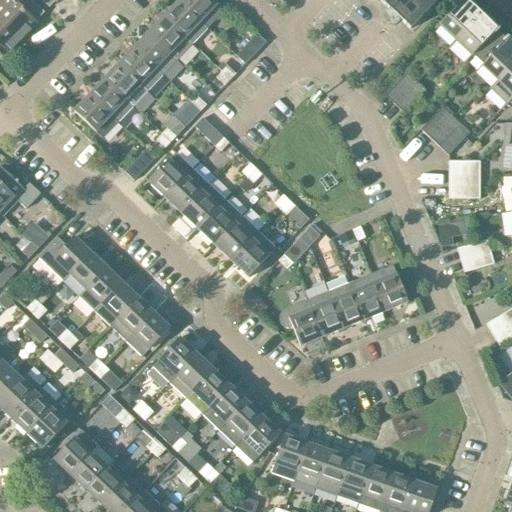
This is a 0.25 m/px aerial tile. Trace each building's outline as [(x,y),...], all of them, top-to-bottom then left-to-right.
[(0,0),(0,22),(20,41),(36,25),(32,20),(41,10),(29,0),(0,0)] [(180,0),(178,2),(207,29),(223,13),(209,0),(180,0)] [(378,0),(410,30),(438,0),(378,0)] [(456,41),(480,15),(473,8),(476,5),(470,0),(465,0),(464,0),(463,0),(439,25),(456,41)] [(192,45),(207,29),(178,2),(163,18),(192,45)] [(496,53),(508,41),(495,29),(498,26),(490,18),(487,21),(480,15),(456,41),(472,56),(472,55),(471,55),(483,42),(496,53)] [(177,61),(192,45),(163,18),(148,33),(177,61)] [(0,54),(4,58),(20,41),(0,22),(0,54)] [(162,76),(177,61),(148,33),(134,49),(162,76)] [(235,56),(245,65),(266,43),(256,34),(235,56)] [(491,89),(511,66),(511,39),(511,38),(508,41),(496,53),(483,42),(471,55),(472,55),(483,65),(482,66),(498,81),(490,89),(491,89)] [(147,92),(162,76),(134,49),(119,65),(147,92)] [(133,108),(147,92),(119,65),(104,80),(133,108)] [(506,104),(511,97),(511,66),(491,89),(506,104)] [(221,73),(230,81),(235,75),(227,67),(221,73)] [(224,87),(230,81),(221,73),(215,78),(224,87)] [(394,105),(415,83),(406,74),(385,97),(394,105)] [(118,123),(133,108),(104,80),(89,96),(118,123)] [(394,105),(396,107),(403,114),(424,91),(415,83),(394,105)] [(102,140),(118,123),(89,96),(73,112),(102,140)] [(200,112),(205,106),(197,98),(191,104),(200,112)] [(194,118),(200,112),(191,104),(186,110),(194,118)] [(429,139),(451,117),(442,108),(420,131),(429,139)] [(438,148),(460,125),(451,117),(429,139),(438,148)] [(202,119),(194,128),(203,136),(211,128),(202,119)] [(458,145),(465,139),(469,134),(460,125),(438,148),(447,157),(458,145)] [(161,135),(170,143),(175,138),(167,129),(161,135)] [(164,149),(170,143),(161,135),(156,141),(164,149)] [(222,139),(214,147),(220,153),(228,144),(222,139)] [(511,147),(504,147),(503,148),(511,148),(511,167),(511,170),(511,147)] [(155,159),(149,153),(146,150),(124,173),(133,182),(155,159)] [(165,199),(192,170),(175,154),(147,183),(165,199)] [(448,175),(479,175),(479,162),(448,162),(448,175)] [(247,179),(255,170),(249,165),(241,173),(247,179)] [(0,215),(2,218),(17,202),(25,210),(40,195),(28,184),(23,190),(17,184),(18,183),(17,181),(15,182),(0,167),(0,215)] [(181,215),(208,186),(192,170),(165,199),(181,215)] [(247,179),(239,187),(246,193),(253,185),(253,184),(261,176),(255,170),(247,179)] [(479,187),(479,175),(448,175),(448,187),(479,187)] [(198,231),(225,202),(208,186),(181,215),(198,231)] [(479,200),(479,187),(448,187),(448,200),(479,200)] [(280,210),(288,202),(282,196),(274,205),(280,210)] [(214,246),(241,218),(225,202),(198,231),(214,246)] [(288,202),(280,210),(286,216),(294,207),(288,202)] [(230,262),(258,233),(241,218),(214,246),(230,262)] [(449,225),(437,227),(440,248),(452,246),(449,225)] [(305,232),(300,238),(309,246),(314,241),(318,236),(309,228),(305,232)] [(352,231),(356,242),(364,239),(359,228),(352,231)] [(37,229),(27,239),(38,248),(47,238),(37,229)] [(349,245),(356,242),(352,231),(344,234),(349,245)] [(258,233),(230,262),(248,279),(275,250),(258,233)] [(90,254),(74,238),(65,247),(57,238),(38,258),(63,282),(69,276),(90,254)] [(294,244),(283,256),(292,264),(303,252),(309,246),(300,238),(294,244)] [(460,262),(490,253),(486,241),(456,249),(460,262)] [(28,259),(37,250),(30,243),(21,253),(28,259)] [(493,265),(490,253),(460,262),(463,274),(493,265)] [(78,297),(106,269),(90,254),(69,276),(84,290),(78,297)] [(286,270),(292,264),(283,256),(277,262),(286,270)] [(0,275),(7,281),(16,272),(9,266),(0,275)] [(370,276),(385,312),(407,303),(392,267),(370,276)] [(94,312),(121,284),(106,269),(78,297),(94,312)] [(364,321),(385,312),(370,276),(349,284),(364,321)] [(116,320),(137,299),(121,284),(94,312),(109,327),(116,320)] [(343,330),(364,321),(349,284),(328,293),(343,330)] [(34,301),(26,309),(32,315),(40,306),(47,299),(40,292),(33,299),(34,301)] [(322,338),(343,330),(328,293),(307,301),(322,338)] [(0,305),(6,311),(12,304),(3,295),(0,298),(0,305)] [(125,342),(152,314),(137,299),(116,320),(109,327),(125,342)] [(299,347),(322,338),(307,301),(284,310),(280,314),(278,319),(279,324),(282,328),(287,330),(292,330),(299,347)] [(32,315),(38,320),(46,312),(40,306),(32,315)] [(492,336),(511,323),(511,309),(485,325),(492,336)] [(152,314),(125,342),(141,358),(169,329),(152,314)] [(30,337),(38,328),(29,320),(20,328),(30,337)] [(511,323),(492,336),(498,347),(511,338),(511,323)] [(39,346),(47,337),(38,328),(30,337),(39,346)] [(63,345),(71,336),(66,331),(57,339),(63,345)] [(63,345),(69,350),(77,342),(71,336),(63,345)] [(169,384),(196,355),(179,339),(152,368),(169,384)] [(0,368),(12,356),(0,344),(0,368)] [(61,367),(69,358),(60,350),(52,358),(61,367)] [(185,400),(213,371),(196,355),(169,384),(185,400)] [(0,399),(25,374),(25,373),(19,379),(4,365),(12,356),(0,368),(0,399)] [(70,376),(78,367),(69,358),(61,367),(70,376)] [(94,375),(103,366),(97,360),(88,369),(94,375)] [(94,375),(100,380),(108,371),(103,366),(94,375)] [(202,416),(229,387),(213,371),(185,400),(202,416)] [(0,409),(11,420),(40,389),(25,374),(0,399),(0,409)] [(511,384),(507,378),(499,385),(511,400),(511,384)] [(104,392),(96,384),(95,383),(86,391),(96,400),(104,392)] [(218,431),(246,403),(229,387),(202,416),(218,431)] [(127,388),(119,397),(128,405),(133,400),(132,393),(127,388)] [(54,406),(56,403),(40,389),(11,420),(26,435),(51,409),(50,409),(53,405),(54,406)] [(138,416),(146,408),(141,402),(132,411),(138,416)] [(51,409),(26,435),(37,445),(39,443),(44,448),(70,421),(54,406),(56,404),(56,403),(54,406),(53,405),(50,409),(51,409)] [(235,447),(262,418),(246,403),(218,431),(235,447)] [(146,408),(138,416),(144,422),(152,413),(146,408)] [(120,424),(128,415),(122,410),(114,418),(120,424)] [(128,415),(120,424),(126,429),(134,421),(128,415)] [(262,418),(235,447),(252,464),(280,435),(262,418)] [(163,424),(155,432),(171,448),(180,439),(163,424)] [(91,454),(97,447),(81,432),(53,460),(70,476),(90,454),(91,454)] [(293,482),(306,445),(284,437),(271,474),(293,482)] [(151,453),(159,445),(153,439),(145,448),(151,453)] [(185,445),(180,439),(171,448),(177,453),(185,445)] [(159,445),(151,453),(157,459),(165,450),(159,445)] [(315,490),(328,452),(306,445),(293,482),(315,490)] [(85,491),(113,462),(97,447),(91,454),(90,454),(70,476),(85,491)] [(336,497),(349,460),(328,452),(315,490),(336,497)] [(358,505),(371,467),(349,460),(336,497),(358,505)] [(101,506),(128,477),(113,462),(85,491),(101,506)] [(212,470),(204,479),(210,485),(218,476),(225,469),(219,464),(213,471),(212,470)] [(204,479),(212,470),(206,465),(198,474),(204,479)] [(377,511),(379,511),(392,475),(371,467),(358,505),(377,511)] [(182,483),(190,474),(184,469),(176,477),(182,483)] [(190,474),(182,483),(188,489),(196,480),(190,474)] [(403,511),(414,483),(392,475),(379,511),(403,511)] [(107,511),(124,511),(144,492),(128,477),(101,506),(107,511)] [(414,483),(403,511),(428,511),(436,490),(414,483)] [(511,486),(510,485),(503,505),(510,508),(511,508),(511,486)] [(154,511),(159,507),(144,492),(124,511),(154,511)] [(239,510),(246,511),(253,511),(256,504),(243,500),(239,510)]
